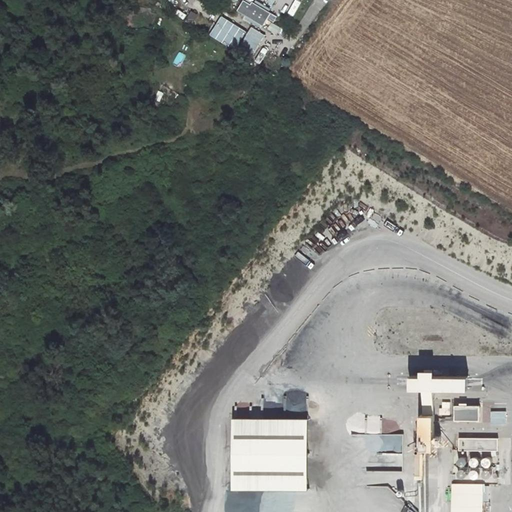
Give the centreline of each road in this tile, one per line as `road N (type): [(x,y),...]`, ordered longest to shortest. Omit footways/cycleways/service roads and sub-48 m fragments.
road 1 (unknown): [(511,286),(418,247),(383,238),(361,243),(223,397),(212,422),(209,499)]
road 2 (unknown): [(334,511),(334,408),(342,375),(384,363),(511,365)]
